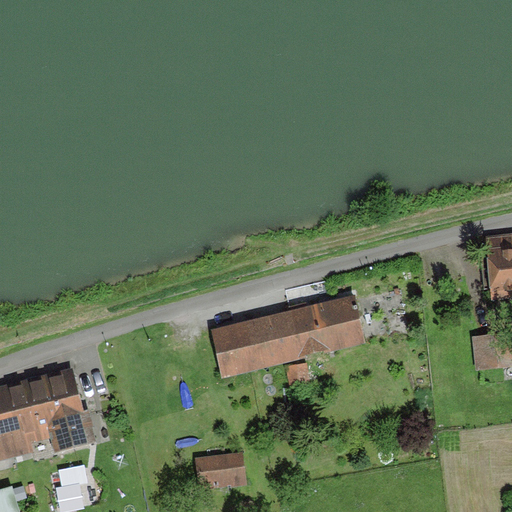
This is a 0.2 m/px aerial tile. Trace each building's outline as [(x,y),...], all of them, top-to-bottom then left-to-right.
[(511,236),(487,239),(492,302),(511,299),(511,236)] [(354,295),(212,331),(225,379),(367,344),(354,295)] [(511,333),(472,337),(474,368),(511,364),(511,333)] [(287,369),(291,389),(312,385),(308,365),(287,369)] [(99,444),(90,412),(84,413),(73,369),(30,381),(0,388),(0,461),(35,453),(32,443),(51,438),(55,455),(99,444)] [(244,453),(198,459),(201,489),(248,484),(244,453)] [(86,468),(59,474),(63,490),(89,484),(86,468)] [(19,511),(13,488),(0,491),(0,511),(19,511)]
